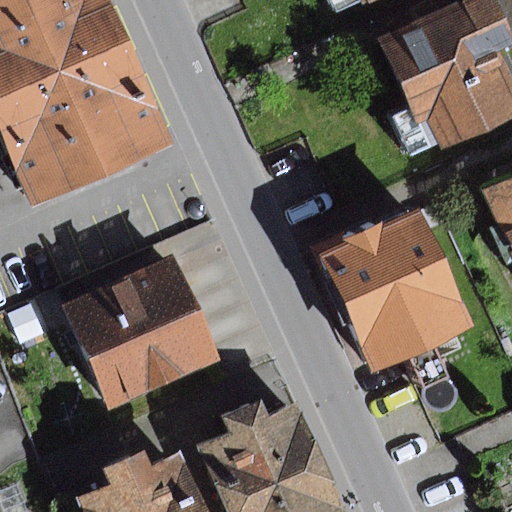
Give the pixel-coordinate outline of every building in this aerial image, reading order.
[(179,145),(115,0),(0,0),(0,117),(39,206),(179,145)] [(335,0),(340,10),(361,0),(362,0),(366,7),(380,0),(335,0)] [(511,39),(493,0),(484,0),(387,45),(416,107),(393,118),(413,161),(442,147),(445,153),(511,122),(511,39)] [(511,181),(485,194),(511,251),(511,181)] [(379,221),(317,249),(375,374),(478,326),(424,209),(382,228),(379,221)] [(228,363),(185,256),(64,305),(108,412),(228,363)] [(232,435),(201,448),(226,511),(345,511),(300,406),(273,419),(267,403),(226,419),(232,435)] [(147,455),(109,471),(115,486),(83,499),(87,511),(209,511),(185,454),(152,467),(147,455)]
